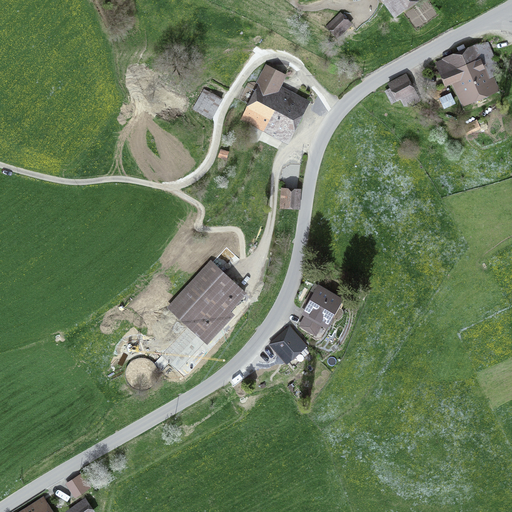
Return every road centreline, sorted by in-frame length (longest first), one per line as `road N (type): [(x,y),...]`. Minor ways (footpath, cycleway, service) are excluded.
road 1 (unclassified): [(511,7),(383,76),(335,116),(314,160),(290,287),(238,364),(0,509)]
road 2 (track): [(247,268),(264,249),(282,154),(321,140)]
road 3 (track): [(247,268),(239,231),(204,229),(201,206),(181,192)]
